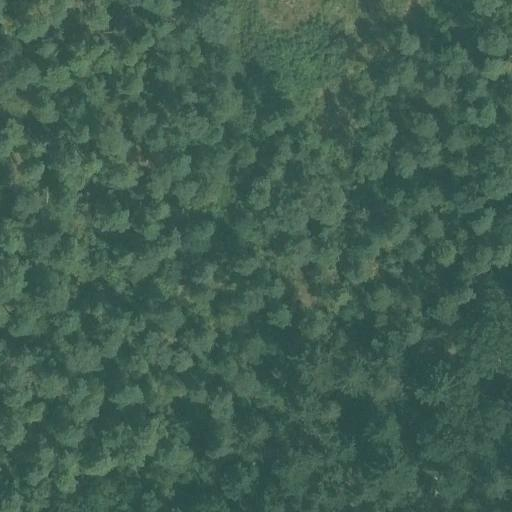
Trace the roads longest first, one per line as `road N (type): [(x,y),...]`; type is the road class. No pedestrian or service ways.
road 1 (track): [(216,511),(250,0)]
road 2 (track): [(423,511),(511,314)]
